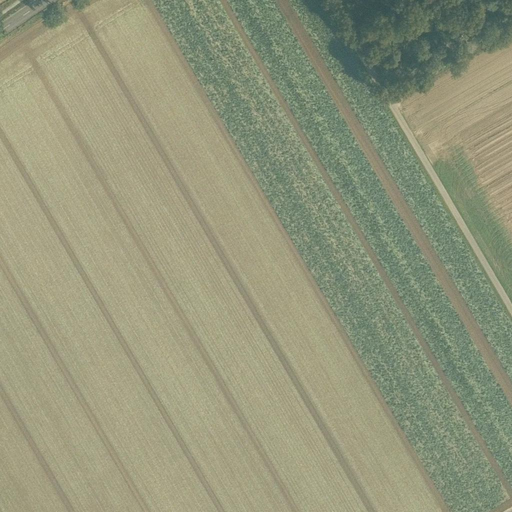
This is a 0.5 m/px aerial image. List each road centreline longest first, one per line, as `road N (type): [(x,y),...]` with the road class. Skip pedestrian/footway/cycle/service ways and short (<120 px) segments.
road 1 (track): [(511,312),(330,0)]
road 2 (track): [(389,101),(511,30)]
